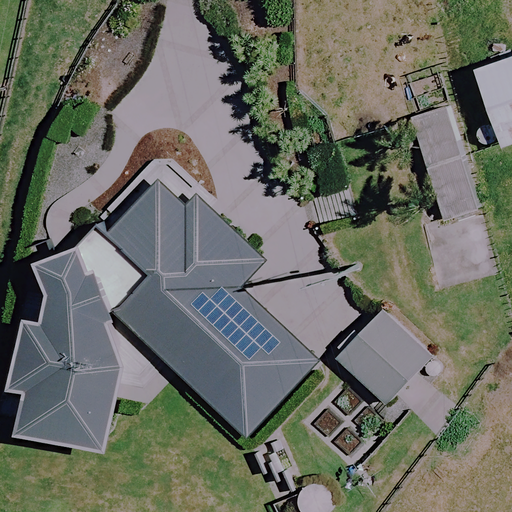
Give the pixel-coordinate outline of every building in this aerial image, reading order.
[(511,144),(511,58),(483,68),(510,145),(511,144)] [(478,209),(452,108),(418,117),(444,218),(478,209)] [(187,209),(153,175),(82,255),(71,253),(58,323),(43,320),(31,384),(40,385),(31,431),(118,447),(132,374),(118,325),(129,313),(252,434),(319,365),(243,285),(268,261),(266,259),(201,196),(187,209)] [(357,219),(350,194),(311,205),(318,230),(357,219)] [(435,356),(391,310),(344,355),(388,402),(435,356)] [(335,481),(329,477),(325,476),(321,475),(317,475),(313,475),(309,477),(305,479),(302,481),(299,484),(297,488),(295,492),(295,496),(294,500),(295,504),(296,508),(298,511),(338,511),(340,509),(342,505),(342,501),(342,497),(342,493),(340,489),(338,485),(336,482),(335,481)]
